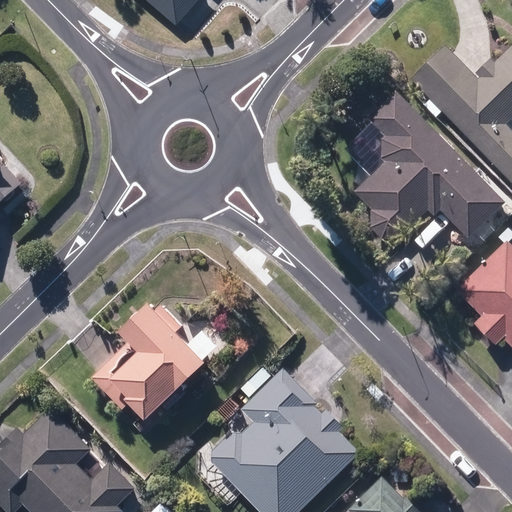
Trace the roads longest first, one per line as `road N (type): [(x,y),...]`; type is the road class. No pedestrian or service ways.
road 1 (residential): [(511,470),(223,178)]
road 2 (residential): [(151,173),(0,335)]
road 3 (residential): [(343,0),(225,116)]
road 4 (residential): [(159,111),(47,0)]
